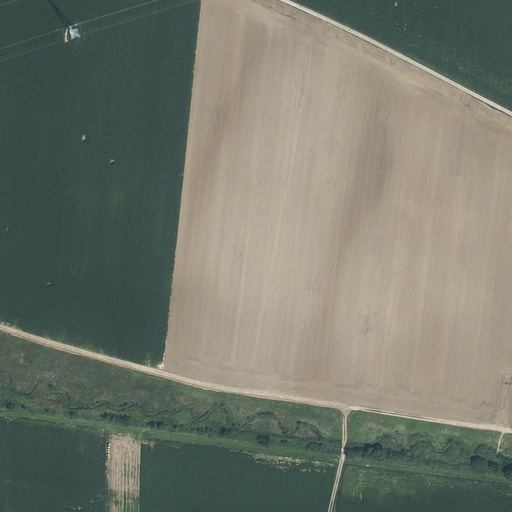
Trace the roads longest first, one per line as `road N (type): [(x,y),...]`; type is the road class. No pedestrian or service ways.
road 1 (track): [(511,429),(223,388),(0,324)]
road 2 (track): [(0,413),(511,483)]
road 3 (track): [(511,109),(293,0)]
